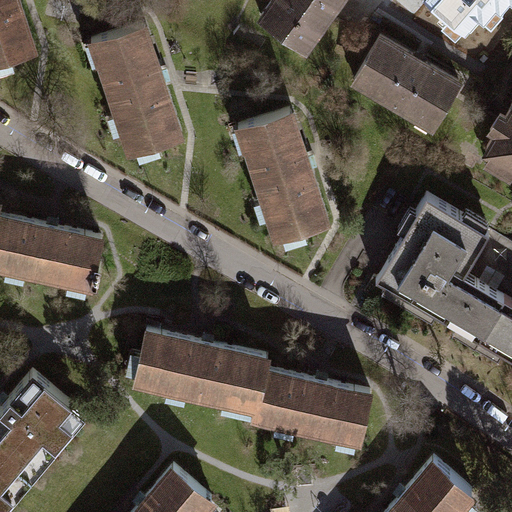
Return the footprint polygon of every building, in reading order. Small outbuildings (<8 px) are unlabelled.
[(0,0),(0,54),(29,45),(13,0),(0,0)] [(266,0),(257,13),(300,43),(330,0),(266,0)] [(433,0),(434,0),(466,21),(483,0),(433,0)] [(175,130),(139,19),(92,34),(99,57),(97,57),(126,146),(175,130)] [(376,32),(350,77),(429,123),(455,78),(376,32)] [(493,128),(482,147),(511,164),(511,95),(511,96),(508,102),(503,111),(496,107),(486,124),(493,128)] [(321,216),(285,105),(239,120),(246,142),(244,143),(273,232),(321,216)] [(372,276),(474,336),(500,293),(459,269),(485,226),(422,190),(372,276)] [(0,260),(87,279),(88,277),(93,278),(96,259),(91,258),(97,232),(0,211),(0,260)] [(511,241),(485,226),(459,269),(500,293),(500,292),(511,299),(511,241)] [(500,293),(474,336),(511,357),(511,299),(500,292),(500,293)] [(131,375),(251,402),(260,364),(261,364),(264,352),(142,325),(131,375)] [(260,364),(251,402),(249,411),(356,434),(366,387),(261,364),(260,364)] [(29,366),(0,399),(0,449),(13,461),(26,471),(41,454),(28,443),(39,431),(51,442),(67,423),(55,412),(67,398),(29,366)] [(0,449),(0,481),(10,490),(26,471),(13,461),(0,449)] [(378,511),(444,511),(468,485),(430,453),(378,511)] [(169,461),(125,511),(191,511),(208,494),(169,461)]
